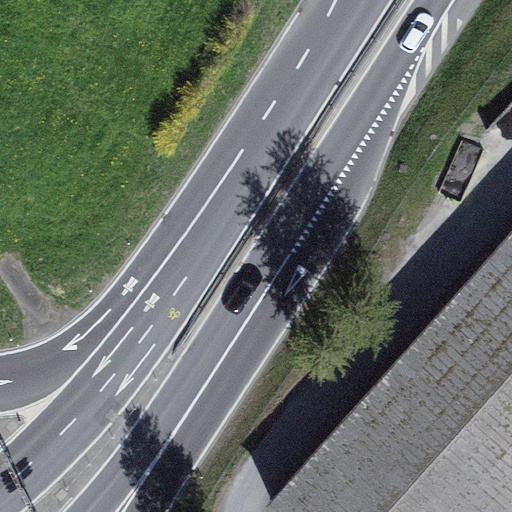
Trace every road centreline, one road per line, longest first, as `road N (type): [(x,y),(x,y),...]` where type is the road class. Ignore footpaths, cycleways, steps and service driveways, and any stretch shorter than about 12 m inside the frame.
road 1 (primary): [(92,511),(142,450),(344,137)]
road 2 (motorway): [(146,511),(312,258),(346,171),(344,137)]
road 3 (primary): [(373,0),(180,284)]
road 4 (primary): [(180,284),(102,405),(1,511)]
road 5 (motorway): [(180,284),(78,359),(0,384)]
road 6 (primary): [(344,137),(433,0)]
